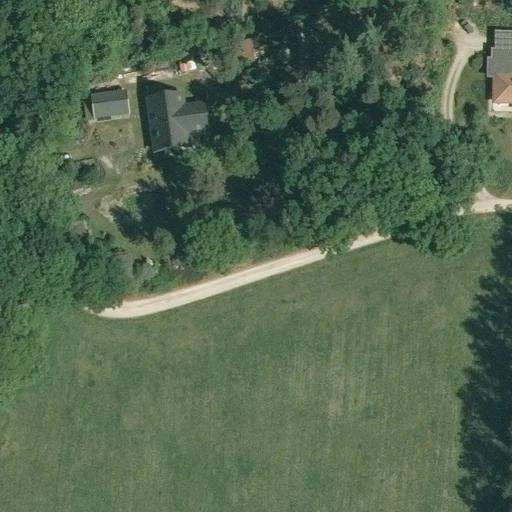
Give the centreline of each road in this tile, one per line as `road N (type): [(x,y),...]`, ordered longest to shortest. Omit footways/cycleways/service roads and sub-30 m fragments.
road 1 (track): [(511,206),(367,235),(137,306),(106,305),(71,289)]
road 2 (track): [(71,289),(56,251),(14,0)]
